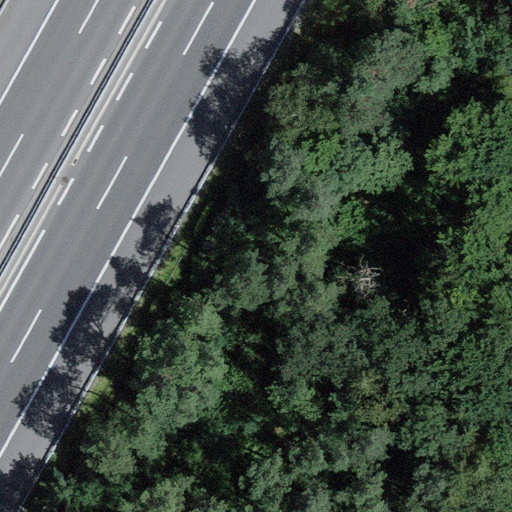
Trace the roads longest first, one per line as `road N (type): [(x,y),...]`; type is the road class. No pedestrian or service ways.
road 1 (motorway): [(0,382),(213,0)]
road 2 (motorway): [(98,0),(0,175)]
